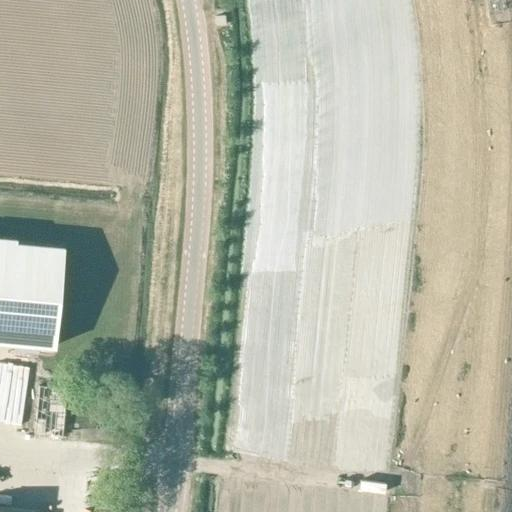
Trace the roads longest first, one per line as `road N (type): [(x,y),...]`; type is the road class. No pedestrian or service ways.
road 1 (tertiary): [(165,511),(192,216),(192,58),(183,0)]
road 2 (track): [(383,471),(169,459)]
